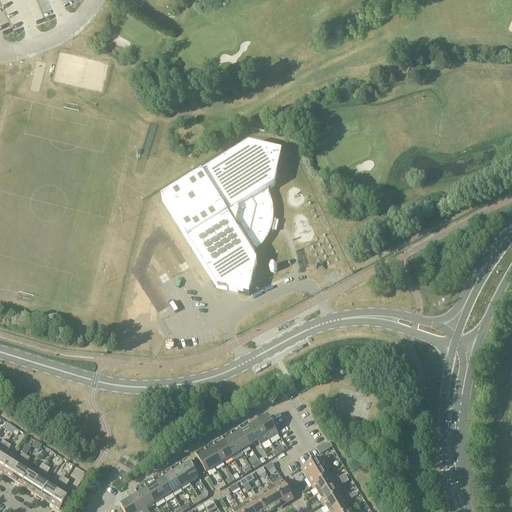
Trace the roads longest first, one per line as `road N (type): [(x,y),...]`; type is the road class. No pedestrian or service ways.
road 1 (residential): [(0,352),(95,381),(168,386),(206,378),(343,319)]
road 2 (residential): [(124,495),(281,403)]
road 3 (tertiary): [(452,347),(442,434),(453,511)]
road 4 (tertiary): [(469,511),(462,415),(475,350)]
road 5 (tertiary): [(511,222),(454,311),(430,322)]
